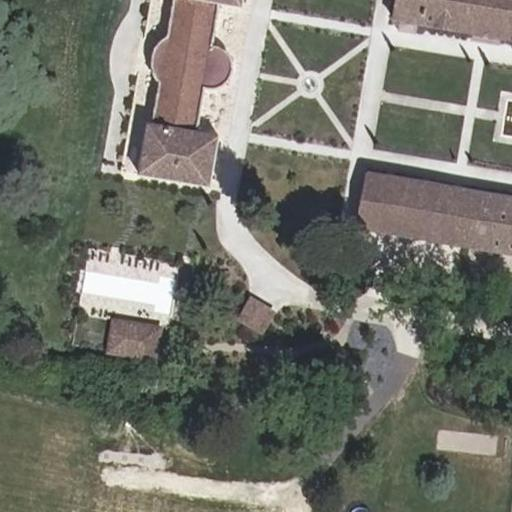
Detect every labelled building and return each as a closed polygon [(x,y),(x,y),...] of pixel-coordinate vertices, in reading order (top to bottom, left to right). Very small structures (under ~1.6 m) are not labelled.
[(138,173),(206,185),(216,134),(195,131),(203,93),(212,93),(221,90),(231,81),(235,71),(234,56),(226,44),(210,38),(218,0),(219,0),(241,4),(241,0),(172,0),(167,32),(162,41),(156,50),(155,65),(158,86),(151,118),(146,119),(138,173)] [(511,0),(386,0),(385,13),(511,35),(511,0)] [(511,194),(365,171),(358,226),(511,251),(511,194)] [(250,294),(237,318),(265,332),(278,308),(250,294)] [(132,354),(137,324),(111,319),(106,349),(132,354)] [(145,356),(150,326),(137,324),(132,354),(145,356)] [(151,357),(156,327),(150,326),(145,356),(151,357)]
